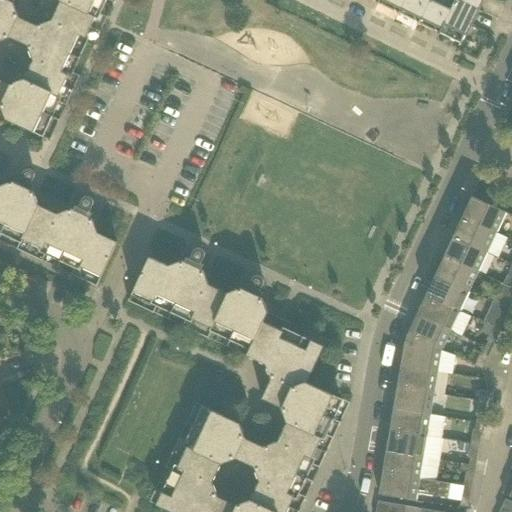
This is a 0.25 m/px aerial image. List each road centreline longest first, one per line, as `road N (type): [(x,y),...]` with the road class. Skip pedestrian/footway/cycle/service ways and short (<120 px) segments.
road 1 (residential): [(346,511),(375,341),(469,143)]
road 2 (residential): [(13,501),(88,338),(0,295)]
road 3 (residential): [(492,91),(305,0)]
